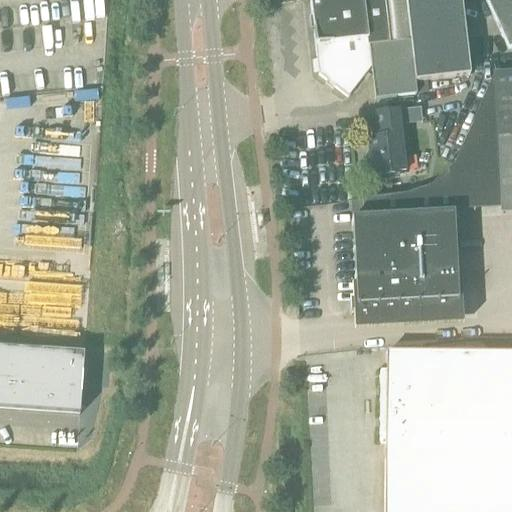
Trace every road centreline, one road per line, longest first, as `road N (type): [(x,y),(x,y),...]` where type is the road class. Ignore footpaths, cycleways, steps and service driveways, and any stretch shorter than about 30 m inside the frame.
road 1 (tertiary): [(225,511),(241,337),(208,0)]
road 2 (tertiary): [(181,0),(194,390)]
road 3 (tertiary): [(194,390),(179,416),(159,511)]
road 4 (tertiary): [(194,390),(198,423),(176,511)]
